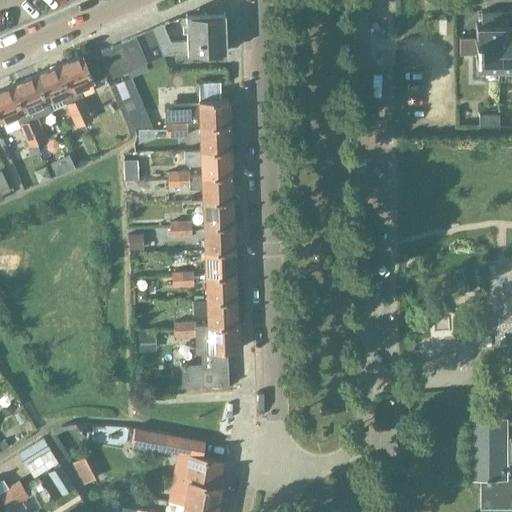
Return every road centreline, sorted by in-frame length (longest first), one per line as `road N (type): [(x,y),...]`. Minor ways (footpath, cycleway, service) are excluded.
road 1 (residential): [(360,0),(363,444),(313,467),(274,464)]
road 2 (unclassified): [(274,464),(260,0)]
road 3 (residential): [(0,60),(144,0)]
